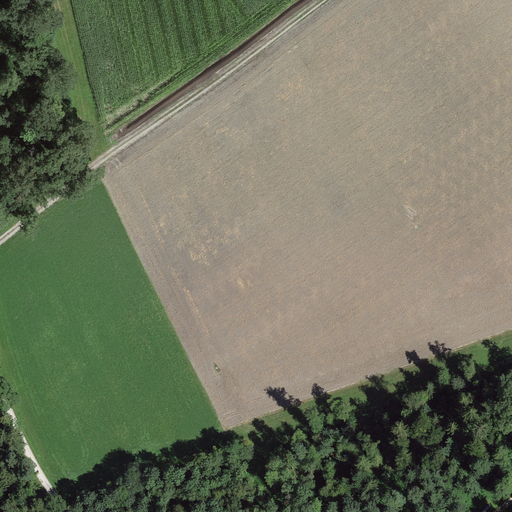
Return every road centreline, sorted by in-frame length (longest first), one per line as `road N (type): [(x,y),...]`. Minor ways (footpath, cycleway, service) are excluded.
road 1 (track): [(322,0),(0,245)]
road 2 (track): [(0,365),(31,464),(62,511)]
